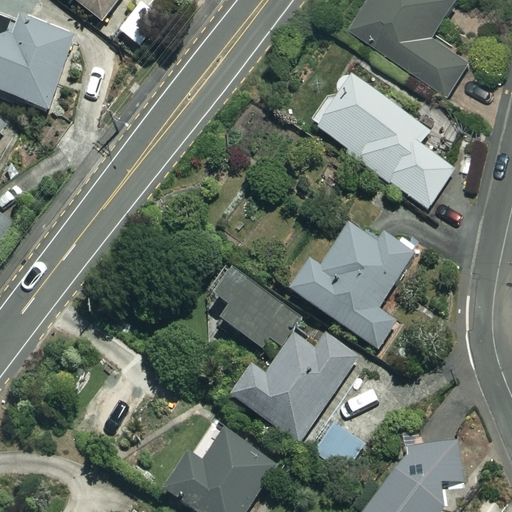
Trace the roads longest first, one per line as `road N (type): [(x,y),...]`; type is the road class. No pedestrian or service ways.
road 1 (tertiary): [(265,0),(0,341)]
road 2 (residential): [(511,399),(491,337),(511,211)]
